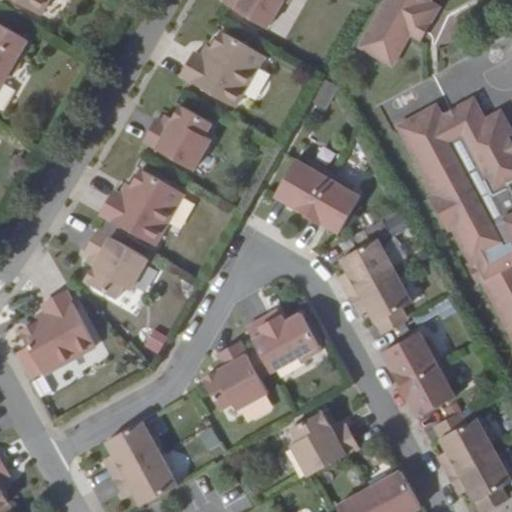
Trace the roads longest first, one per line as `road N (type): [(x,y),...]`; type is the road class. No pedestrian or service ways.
road 1 (residential): [(444,511),(310,271),(276,259),(254,271),(164,404),(48,455)]
road 2 (residential): [(170,0),(0,274)]
